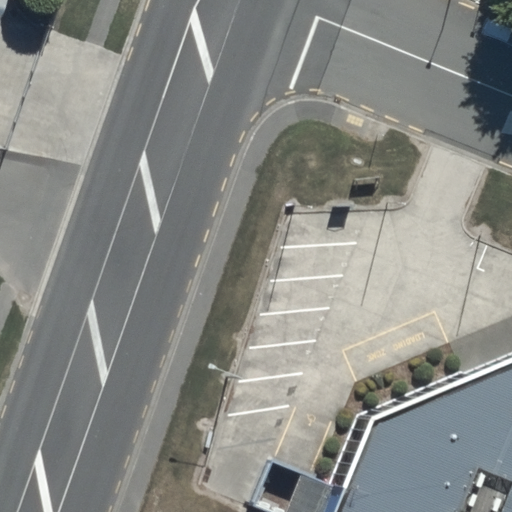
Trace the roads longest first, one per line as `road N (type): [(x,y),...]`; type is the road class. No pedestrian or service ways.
road 1 (unclassified): [(215,0),(37,511)]
road 2 (unclassified): [(273,0),(511,95)]
